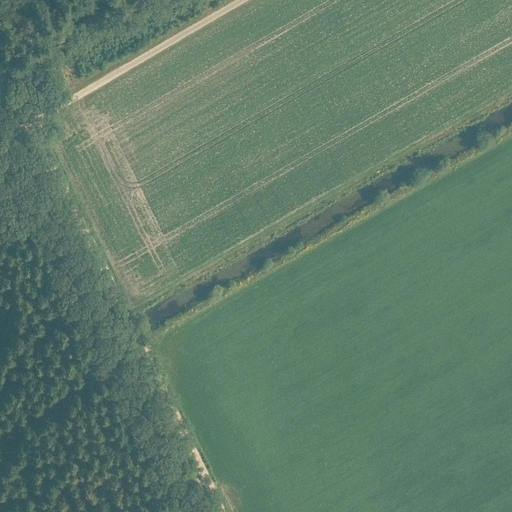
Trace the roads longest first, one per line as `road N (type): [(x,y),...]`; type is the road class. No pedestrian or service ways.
road 1 (track): [(221,511),(23,127)]
road 2 (unclassified): [(16,130),(245,0)]
road 3 (track): [(136,341),(0,421)]
